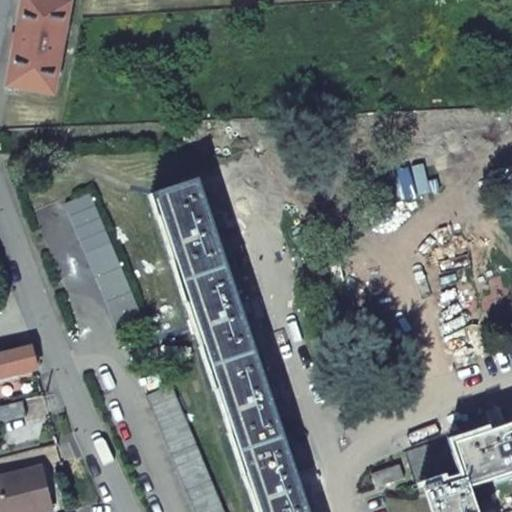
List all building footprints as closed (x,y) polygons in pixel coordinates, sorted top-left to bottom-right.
[(47,0),(24,0),(10,86),(53,95),(70,4),(47,0)] [(260,511),(309,511),(199,181),(155,196),(260,511)] [(66,207),(117,328),(141,317),(91,197),(66,207)] [(0,379),(37,369),(31,347),(0,355),(0,379)] [(146,397),(194,511),(223,511),(171,386),(146,397)] [(26,417),(22,403),(0,409),(0,420),(1,423),(26,417)] [(470,486),(511,472),(511,423),(456,442),(466,475),(470,486)] [(425,489),(460,477),(446,437),(401,451),(418,498),(427,495),(425,489)] [(0,511),(19,511),(51,504),(41,469),(0,480),(0,511)] [(478,511),(470,486),(466,475),(460,477),(425,489),(427,495),(432,511),(478,511)]
